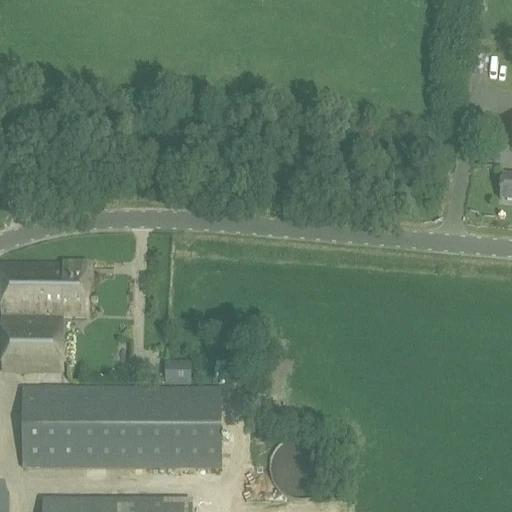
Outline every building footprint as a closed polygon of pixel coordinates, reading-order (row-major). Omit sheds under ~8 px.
[(511,176),(503,176),(501,201),(511,201),(511,176)] [(42,319),(63,319),(88,319),(88,261),(63,262),(63,264),(42,264),(42,319)] [(64,370),(63,319),(42,319),(42,264),(2,264),(2,370),(64,370)] [(222,471),(222,389),(222,388),(216,388),(166,388),(23,389),(22,471),(222,471)] [(272,482),(275,489),(280,494),(286,499),(292,502),(299,503),(307,503),(314,502),(320,498),(326,494),(331,488),(334,481),(335,474),(335,467),(333,460),(330,453),(326,448),(320,443),(313,440),(306,438),(299,439),(292,440),(285,443),(279,448),(275,454),(272,460),(270,468),(270,475),(272,482)]
